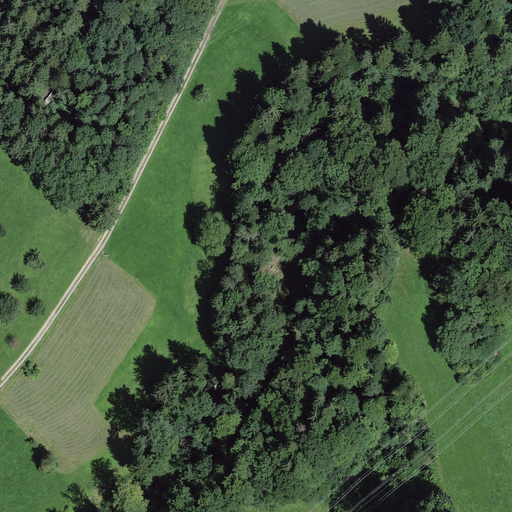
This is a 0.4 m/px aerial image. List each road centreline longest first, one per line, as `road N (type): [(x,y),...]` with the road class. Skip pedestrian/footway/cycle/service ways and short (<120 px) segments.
road 1 (track): [(220,0),(121,201),(0,379)]
road 2 (track): [(94,0),(79,35),(0,135)]
